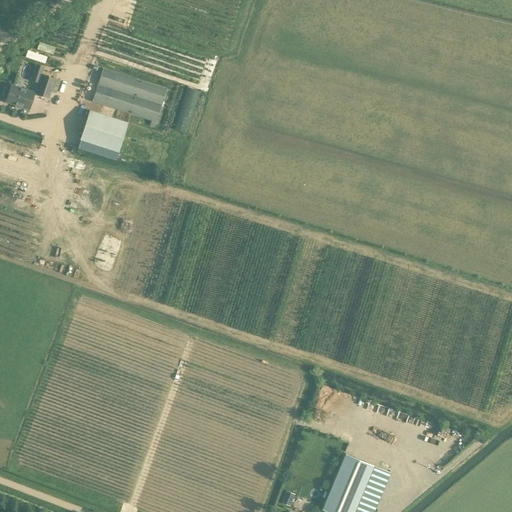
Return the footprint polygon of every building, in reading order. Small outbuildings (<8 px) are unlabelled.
[(102,69),(92,101),(151,120),(149,126),(155,127),(167,89),(102,69)] [(59,81),(42,75),(36,95),(48,99),(51,92),(55,94),(59,81)] [(28,109),(34,93),(11,85),(5,102),(15,105),(16,108),(20,109),(22,107),(28,109)] [(188,87),(176,129),(188,132),(200,90),(188,87)] [(118,152),(127,123),(89,111),(80,139),(118,152)] [(328,511),(354,511),(374,466),(346,454),(323,510),(328,511)] [(283,502),(292,505),(297,492),(288,489),(283,502)]
